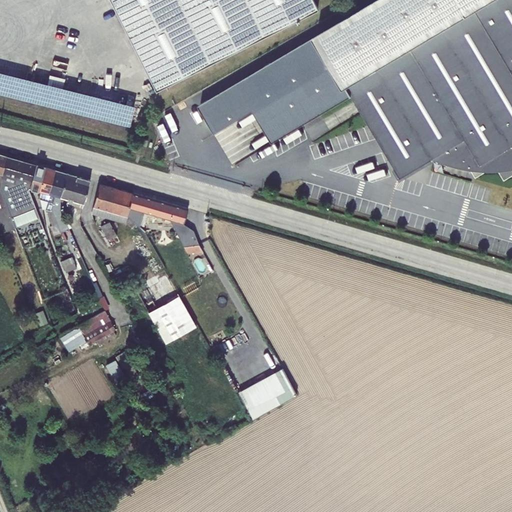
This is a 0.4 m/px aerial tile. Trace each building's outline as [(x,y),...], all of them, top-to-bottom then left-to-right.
[(111,0),(157,88),(318,6),(314,0),(111,0)] [(511,0),(376,0),(200,105),(217,132),(255,109),(274,141),(352,95),(401,177),(433,159),(442,163),(456,167),(468,170),(472,170),(476,177),(486,171),(499,171),(504,180),(511,175),(511,0)] [(134,105),(0,71),(0,93),(129,126),(134,105)] [(0,185),(7,156),(0,153),(0,201),(2,207),(0,207),(0,233),(15,227),(15,226),(11,216),(0,187),(0,185)] [(21,160),(7,156),(0,185),(0,187),(11,216),(21,212),(12,191),(21,160)] [(36,164),(21,160),(12,191),(21,212),(35,207),(29,189),(30,189),(30,187),(36,164)] [(30,187),(38,190),(45,167),(36,164),(30,187)] [(52,225),(58,223),(51,209),(55,195),(49,193),(55,169),(45,167),(38,190),(41,209),(45,208),(52,225)] [(67,173),(55,169),(49,193),(55,195),(51,209),(58,223),(65,240),(67,240),(63,231),(69,228),(66,223),(60,209),(60,197),(67,173)] [(82,208),(90,180),(67,173),(60,197),(67,199),(66,204),(82,208)] [(91,212),(108,217),(116,187),(99,183),(91,212)] [(133,192),(116,187),(108,217),(125,222),(126,215),(127,214),(133,192)] [(149,213),(153,198),(133,192),(127,214),(139,225),(143,211),(149,213)] [(170,219),(183,223),(187,208),(153,198),(149,213),(170,219)] [(21,212),(11,216),(15,226),(38,217),(35,207),(21,212)] [(63,208),(60,209),(66,223),(69,228),(71,227),(69,222),(67,223),(66,222),(70,221),(63,208)] [(183,223),(170,219),(186,252),(202,252),(199,244),(193,229),(183,223)] [(109,221),(100,226),(107,239),(116,234),(109,221)] [(72,256),(60,261),(62,266),(64,266),(66,272),(77,268),(72,256)] [(131,266),(111,276),(117,285),(136,276),(131,266)] [(132,283),(141,302),(175,286),(167,267),(132,283)] [(98,286),(95,288),(105,309),(109,307),(103,295),(103,296),(98,286)] [(167,343),(196,326),(179,295),(148,311),(167,343)] [(83,303),(77,307),(83,316),(89,312),(83,303)] [(40,324),(47,322),(43,309),(35,312),(40,324)] [(99,345),(116,335),(113,330),(115,329),(105,309),(77,324),(88,344),(96,340),(99,345)] [(88,344),(77,324),(60,334),(70,350),(80,345),(81,347),(88,344)] [(126,350),(115,356),(130,381),(139,375),(134,367),(136,366),(126,350)] [(116,382),(125,377),(115,359),(106,364),(116,382)] [(282,367),(238,391),(253,418),(297,393),(282,367)] [(150,384),(136,391),(142,404),(156,397),(150,384)] [(135,406),(140,404),(136,394),(131,396),(130,394),(116,401),(119,406),(122,404),(125,409),(135,405),(135,406)] [(110,419),(105,422),(105,424),(96,429),(100,437),(120,426),(117,421),(112,423),(110,419)] [(69,430),(58,436),(65,447),(76,440),(69,430)]
